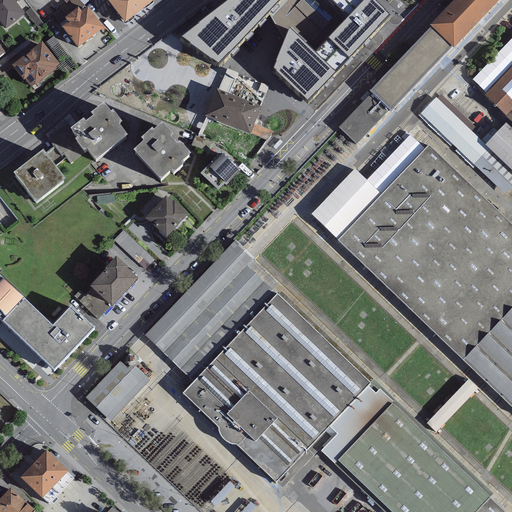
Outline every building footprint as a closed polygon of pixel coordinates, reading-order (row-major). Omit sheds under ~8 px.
[(25,14),(13,0),(0,0),(0,22),(5,30),(25,14)] [(153,1),(152,0),(107,0),(125,22),(153,1)] [(228,0),(182,36),(220,62),(268,12),(279,0),(228,0)] [(275,24),(288,29),(290,26),(315,51),(348,17),(330,0),(279,0),(268,12),(275,24)] [(389,15),(373,0),(364,0),(348,17),(315,51),(335,72),(389,15)] [(330,0),(348,17),(364,0),(330,0)] [(456,0),(430,27),(431,28),(455,52),(505,0),(456,0)] [(104,27),(88,6),(81,11),(78,7),(65,17),(68,21),(62,26),(78,47),(104,27)] [(44,24),(31,8),(26,12),(39,28),(44,24)] [(315,51),(290,26),(288,29),(274,69),(307,100),(335,72),(315,51)] [(455,52),(431,28),(370,92),(372,94),(339,129),(359,149),(455,52)] [(60,65),(42,43),(12,66),(24,81),(25,80),(31,88),(34,86),(35,87),(56,70),(55,69),(60,65)] [(511,67),(485,97),(506,117),(511,111),(511,67)] [(261,109),(216,91),(205,118),(250,136),(261,109)] [(489,150),(485,146),(435,99),(420,114),(474,166),(489,150)] [(110,115),(104,106),(91,116),(92,121),(86,125),(83,122),(70,132),(87,154),(95,165),(128,139),(120,128),(122,125),(113,113),(110,115)] [(511,129),(506,124),(485,146),(489,150),(511,171),(511,129)] [(162,126),(153,134),(152,132),(141,142),(144,144),(133,154),(160,184),(171,174),(174,177),(185,167),(182,164),(190,156),(162,126)] [(511,226),(429,147),(338,242),(511,408),(511,226)] [(511,187),(511,171),(489,150),(474,166),(505,195),(511,187)] [(65,182),(43,154),(14,177),(36,205),(65,182)] [(238,172),(223,155),(201,175),(218,192),(238,172)] [(172,203),(166,197),(145,220),(165,239),(189,215),(174,201),(172,203)] [(236,242),(145,337),(163,354),(247,267),(254,259),(236,242)] [(91,289),(79,302),(98,319),(110,307),(111,308),(138,281),(126,270),(127,269),(116,259),(105,271),(106,272),(90,289),(91,289)] [(163,354),(194,383),(277,295),(247,267),(163,354)] [(0,322),(1,323),(23,300),(0,277),(0,322)] [(194,383),(183,395),(218,429),(219,433),(220,437),(224,441),(228,444),(232,446),(237,446),(276,484),(277,483),(282,489),(335,433),(329,428),(374,381),(281,292),(277,295),(194,383)] [(52,328),(25,302),(3,324),(53,372),(94,330),(71,309),(52,328)] [(120,363),(85,399),(110,423),(150,382),(132,365),(127,370),(120,363)] [(374,381),(329,428),(335,433),(337,435),(321,452),(383,511),(503,511),(489,499),(493,495),(374,381)] [(68,473),(47,452),(20,479),(42,500),(68,473)] [(217,509),(236,489),(231,483),(211,504),(217,509)] [(34,511),(10,489),(0,499),(0,511),(34,511)]
